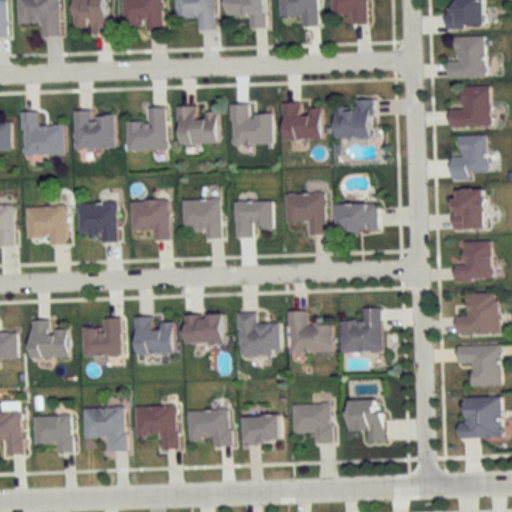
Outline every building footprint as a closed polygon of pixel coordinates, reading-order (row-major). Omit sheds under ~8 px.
[(0,0),(0,37),(10,37),(9,1),(0,0)] [(62,37),(62,0),(20,0),(20,23),(42,23),(42,37),(62,37)] [(109,0),(74,0),(76,34),(110,34),(109,0)] [(165,31),(164,0),(125,0),(126,32),(165,31)] [(177,0),(178,18),(200,18),(200,30),(216,30),(215,0),(177,0)] [(267,0),(228,0),(229,16),(251,16),(251,29),(268,28),(267,0)] [(281,0),(282,17),(303,17),(303,26),(320,26),(319,0),(281,0)] [(369,0),(334,0),(334,15),(353,15),(353,25),(369,25),(369,0)] [(486,28),(485,0),(452,0),(453,28),(486,28)] [(451,62),(451,78),(487,77),(487,37),(456,37),(457,61),(451,62)] [(451,111),(451,129),(492,129),(492,87),(464,87),(464,111),(451,111)] [(375,140),(376,101),(358,101),(358,109),(339,109),(338,138),(375,140)] [(324,110),(303,110),(303,104),(286,104),(286,141),(324,141),(324,110)] [(275,115),(252,115),(251,105),(234,105),(234,145),(275,144),(275,115)] [(220,144),(219,112),(199,113),(199,107),(179,108),(180,145),(220,144)] [(169,151),(168,108),(149,108),(150,123),(130,123),(130,151),(169,151)] [(24,112),(25,156),(67,155),(66,126),(41,126),(40,112),(24,112)] [(76,112),(76,149),(117,149),(117,116),(94,116),(94,112),(76,112)] [(0,122),(0,150),(14,150),(13,123),(0,122)] [(453,157),(453,181),(472,180),(472,174),(489,174),(488,136),(461,137),(462,157),(453,157)] [(455,229),(488,229),(488,190),(455,190),(455,229)] [(288,194),(288,222),(311,222),(311,234),(328,234),(328,193),(288,194)] [(224,239),(223,200),(185,200),(186,231),(207,231),(207,239),(224,239)] [(171,201),(134,201),(134,231),(154,231),(154,240),(171,240),(171,201)] [(238,238),(256,238),(256,228),(275,228),(275,202),(238,202),(238,238)] [(120,242),(119,204),(81,204),(81,235),(103,235),(103,242),(120,242)] [(380,204),(340,204),(340,232),(380,232),(380,204)] [(0,246),(16,247),(16,206),(0,206),(0,246)] [(29,207),(29,238),(51,238),(51,245),(69,245),(69,207),(29,207)] [(494,241),(465,241),(465,263),(457,263),(457,281),(495,280),(494,241)] [(469,293),(469,316),(459,317),(459,334),(502,333),(502,292),(469,293)] [(383,309),(365,309),(365,321),(343,321),(344,353),(384,352),(383,309)] [(310,325),(310,312),(292,312),(292,354),(334,354),(334,325),(310,325)] [(282,323),(259,324),(259,313),(240,313),(241,357),(283,356),(282,323)] [(187,315),(187,346),(225,346),(225,315),(187,315)] [(137,318),(138,355),(176,354),(176,322),(155,322),(154,317),(137,318)] [(105,318),(105,329),(85,329),(85,357),(124,356),(123,318),(105,318)] [(33,321),(33,359),(70,358),(70,330),(52,330),(52,321),(33,321)] [(0,359),(19,360),(19,333),(0,333),(0,359)] [(504,386),(504,346),(460,346),(460,366),(474,366),(474,386),(504,386)] [(504,438),(504,398),(465,398),(465,438),(504,438)] [(370,432),(370,442),(385,442),(385,401),(351,401),(351,432),(370,432)] [(316,444),(335,444),(335,404),(295,405),(296,434),(315,433),(316,444)] [(164,436),(164,449),(181,449),(180,406),(138,407),(138,436),(164,436)] [(128,451),(128,407),(87,408),(87,438),(110,438),(110,451),(128,451)] [(190,412),(191,440),(214,439),(214,447),(234,447),(233,410),(190,412)] [(0,441),(6,441),(6,455),(25,455),(24,412),(0,412),(0,441)] [(36,416),(37,445),(58,444),(58,453),(74,453),(74,416),(36,416)] [(246,444),(283,444),(283,416),(246,416),(246,444)]
